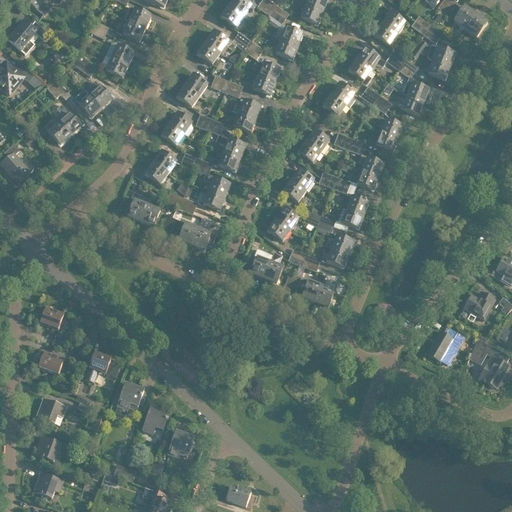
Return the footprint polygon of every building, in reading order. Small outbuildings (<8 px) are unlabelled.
[(44,0),(59,0),(61,1),(61,0),(23,0),(42,15),(44,17),(50,11),(41,4),(44,0)] [(166,0),(146,0),(146,1),(163,8),(166,0)] [(242,0),(232,0),(228,6),(243,17),(248,10),(252,13),(253,11),(252,11),(255,6),(248,1),(246,3),(242,0)] [(266,0),(262,0),(260,3),(272,12),(276,7),(266,0)] [(307,0),(305,6),(322,13),(327,0),(326,0),(307,0)] [(442,12),(450,0),(443,0),(438,9),(442,12)] [(456,3),(451,0),(450,0),(442,12),(447,16),(456,3)] [(272,12),(260,3),(257,8),(269,17),(272,12)] [(243,17),(228,6),(220,18),(235,29),(243,17)] [(317,26),(322,13),(305,6),(300,19),(317,26)] [(464,30),(475,14),(464,6),(453,21),(464,30)] [(288,15),(276,7),(272,12),(284,20),(288,15)] [(124,20),(128,22),(145,30),(151,17),(130,8),(124,20)] [(284,20),(272,12),(269,17),(280,25),(284,20)] [(389,13),(381,25),(384,27),(397,35),(405,24),(389,13)] [(486,23),(475,14),(464,30),(476,38),(486,23)] [(418,17),(414,22),(426,31),(430,26),(418,17)] [(22,20),(6,39),(24,55),(32,45),(28,41),(34,34),(37,36),(44,42),(50,35),(34,21),(30,26),(22,20)] [(108,29),(94,22),(92,27),(105,34),(108,29)] [(139,42),(145,30),(128,22),(125,28),(118,27),(116,33),(122,36),(123,35),(139,42)] [(426,31),(414,22),(411,27),(423,36),(426,31)] [(397,35),(384,27),(381,25),(373,36),(389,47),(397,35)] [(430,26),(426,31),(438,39),(442,34),(430,26)] [(103,40),(105,34),(92,27),(89,33),(103,40)] [(284,29),(279,41),(297,48),(302,35),(284,29)] [(438,39),(426,31),(423,36),(435,44),(438,39)] [(204,43),(220,54),(225,47),(231,51),(234,47),(228,43),(213,32),(204,43)] [(238,34),(235,38),(247,47),(250,42),(238,34)] [(247,47),(235,38),(231,43),(243,52),(247,47)] [(297,48),(279,41),(274,54),(292,61),(297,48)] [(78,46),(73,42),(68,47),(73,52),(78,46)] [(250,42),(247,47),(259,56),(262,51),(250,42)] [(220,54),(204,43),(196,54),(211,65),(216,68),(221,62),(216,59),(220,54)] [(105,56),(128,66),(134,54),(111,44),(105,56)] [(247,47),(243,52),(255,60),(259,56),(247,47)] [(409,55),(415,59),(420,53),(414,48),(409,55)] [(437,48),(432,61),(450,67),(454,55),(437,48)] [(364,49),(356,60),(371,71),(375,65),(380,68),(383,63),(379,60),(364,49)] [(393,52),(389,57),(401,66),(405,61),(393,52)] [(79,55),(75,60),(87,69),(91,64),(79,55)] [(122,79),(128,66),(105,56),(101,65),(107,68),(105,71),(122,79)] [(401,66),(389,57),(385,62),(397,71),(401,66)] [(75,60),(72,65),(84,73),(90,78),(93,73),(87,69),(75,60)] [(371,71),(356,60),(348,71),(362,82),(361,84),(365,87),(371,79),(367,76),(371,71)] [(254,76),(257,77),(274,84),(279,71),(264,65),(265,64),(257,61),(256,65),(258,65),(254,76)] [(417,69),(405,61),(401,66),(413,74),(417,69)] [(450,67),(432,61),(428,74),(445,80),(450,67)] [(0,88),(8,95),(22,79),(28,83),(33,76),(18,64),(14,69),(5,62),(1,66),(2,67),(0,69),(0,88)] [(402,95),(406,97),(423,104),(425,100),(427,101),(430,93),(428,92),(428,91),(416,86),(417,84),(410,79),(413,74),(401,66),(397,71),(408,78),(402,95)] [(192,75),(184,87),(186,88),(199,97),(207,86),(192,75)] [(212,82),(226,88),(228,82),(215,76),(212,82)] [(274,84),(257,77),(252,90),(269,97),(274,84)] [(51,84),(61,95),(65,101),(70,97),(55,80),(51,84)] [(226,88),(212,82),(210,88),(224,94),(226,88)] [(243,87),(228,82),(226,88),(240,93),(243,87)] [(91,94),(89,96),(101,110),(111,100),(99,87),(96,83),(90,88),(93,92),(91,94)] [(51,84),(46,88),(56,99),(61,95),(51,84)] [(339,84),(330,96),(345,106),(353,95),(339,84)] [(199,97),(186,88),(184,87),(176,98),(190,109),(199,97)] [(367,87),(363,93),(375,101),(379,96),(367,87)] [(240,93),(226,88),(224,94),(238,99),(240,93)] [(84,90),(73,100),(78,105),(91,119),(101,110),(89,96),(84,90)] [(375,101),(363,93),(360,98),(372,106),(375,101)] [(345,106),(330,96),(322,107),(329,112),(326,116),(337,124),(344,115),(341,112),(345,106)] [(391,105),(379,96),(375,101),(388,110),(391,105)] [(419,116),(423,104),(406,97),(401,110),(419,116)] [(388,110),(375,101),(372,106),(384,115),(388,110)] [(243,102),(238,115),(255,122),(260,109),(243,102)] [(53,118),(54,119),(70,137),(81,128),(69,114),(60,105),(55,110),(59,113),(53,118)] [(17,113),(14,117),(24,127),(28,123),(17,113)] [(168,125),(183,136),(184,135),(187,136),(193,128),(190,126),(191,124),(176,114),(168,125)] [(255,122),(238,115),(233,128),(250,135),(255,122)] [(199,116),(197,121),(211,127),(213,121),(199,116)] [(60,146),(70,137),(54,119),(44,128),(48,132),(60,146)] [(380,134),(397,140),(402,127),(385,121),(381,119),(379,125),(383,126),(380,134)] [(211,127),(197,121),(195,127),(209,132),(211,127)] [(227,127),(213,121),(211,127),(225,132),(227,127)] [(183,136),(168,125),(160,136),(175,147),(183,136)] [(225,132),(211,127),(209,132),(221,137),(223,138),(225,132)] [(314,131),(305,143),(321,154),(329,142),(314,131)] [(337,134),(335,140),(349,145),(351,139),(337,134)] [(397,140),(380,134),(375,146),(392,153),(397,140)] [(29,147),(34,143),(28,136),(23,140),(29,147)] [(222,154),(240,160),(245,148),(228,141),(228,140),(223,138),(221,137),(218,145),(225,147),(222,154)] [(366,145),(351,139),(349,145),(363,150),(366,145)] [(349,145),(335,140),(333,145),(347,150),(349,145)] [(305,143),(297,154),(312,165),(321,154),(305,143)] [(13,145),(3,154),(7,158),(0,164),(0,166),(16,185),(30,173),(15,155),(19,151),(13,145)] [(363,150),(349,145),(347,150),(361,156),(363,150)] [(161,152),(153,164),(168,174),(176,163),(161,152)] [(184,154),(182,160),(196,165),(198,159),(184,154)] [(235,173),(240,160),(222,154),(219,162),(212,159),(210,164),(212,165),(212,166),(217,168),(218,166),(235,173)] [(363,165),(361,172),(379,178),(384,166),(367,159),(367,157),(363,156),(362,158),(360,157),(358,163),(363,165)] [(212,165),(210,164),(198,159),(196,165),(210,171),(212,166),(212,165)] [(182,160),(180,166),(193,171),(196,165),(182,160)] [(168,174),(153,164),(145,175),(160,186),(168,174)] [(210,171),(196,165),(193,171),(203,175),(207,177),(208,176),(210,171)] [(298,170),(290,181),(305,192),(314,181),(298,170)] [(322,172),(320,178),(334,183),(336,178),(322,172)] [(374,191),(379,178),(361,172),(359,178),(355,177),(353,182),(353,183),(374,191)] [(207,192),(225,199),(230,187),(213,181),(213,179),(208,176),(207,177),(203,175),(201,180),(211,184),(207,192)] [(320,178),(318,184),(332,189),(334,183),(320,178)] [(351,183),(336,178),(334,183),(349,189),(351,183)] [(305,192),(290,181),(282,193),(297,204),(297,203),(302,207),(305,202),(301,198),(305,192)] [(349,189),(334,183),(332,189),(346,195),(349,189)] [(220,211),(225,199),(207,192),(202,205),(220,211)] [(169,193),(167,199),(181,204),(183,198),(169,193)] [(147,206),(149,200),(133,194),(129,204),(132,206),(127,217),(140,223),(147,206)] [(363,217),(369,204),(366,203),(366,202),(364,201),(364,202),(356,199),(357,198),(348,195),(345,202),(349,204),(346,210),(363,217)] [(181,204),(195,210),(197,204),(183,198),(181,204)] [(181,204),(167,199),(164,204),(178,210),(181,204)] [(178,210),(192,215),(195,210),(181,204),(178,210)] [(147,206),(140,223),(153,228),(160,211),(147,206)] [(283,209),(275,220),(290,231),(298,220),(283,209)] [(346,210),(344,209),(343,209),(338,222),(358,230),(363,217),(346,210)] [(307,212),(305,217),(319,223),(321,217),(307,212)] [(160,231),(166,233),(172,219),(166,217),(160,231)] [(319,223),(305,217),(303,223),(317,228),(319,223)] [(336,222),(321,217),(319,223),(333,228),(336,222)] [(172,219),(166,233),(172,236),(177,222),(172,219)] [(290,231),(275,220),(267,231),(282,242),(290,231)] [(333,228),(319,223),(317,228),(331,234),(333,228)] [(178,242),(191,247),(198,230),(185,225),(178,242)] [(198,230),(191,247),(204,252),(206,247),(211,249),(216,236),(208,232),(207,233),(198,230)] [(336,236),(331,249),(348,256),(353,243),(336,236)] [(348,256),(331,249),(326,262),(343,269),(348,256)] [(250,275),(263,280),(270,262),(272,256),(257,250),(252,262),(255,263),(250,275)] [(292,250),(290,256),(304,262),(306,256),(292,250)] [(270,262),(263,280),(276,285),(283,267),(279,266),(282,257),(274,251),(272,256),(270,262)] [(304,262),(290,256),(288,262),(302,267),(304,262)] [(320,261),(306,256),(304,262),(318,267),(320,261)] [(511,262),(503,257),(496,270),(503,275),(501,279),(500,280),(511,286),(511,285),(511,283),(511,262)] [(302,267),(316,272),(318,267),(304,262),(302,267)] [(284,288),(289,290),(295,276),(289,274),(284,288)] [(295,276),(289,290),(295,292),(301,278),(295,276)] [(302,299),(315,304),(321,286),(309,281),(302,299)] [(323,282),(321,286),(315,304),(328,309),(334,291),(331,290),(333,285),(323,282)] [(483,321),(495,301),(491,299),(492,297),(486,294),(485,295),(481,293),(477,299),(471,295),(463,309),(483,321)] [(500,311),(506,316),(509,312),(511,308),(511,306),(502,298),(499,303),(504,307),(500,311)] [(39,323),(57,330),(63,314),(45,307),(39,323)] [(463,337),(447,328),(443,334),(439,332),(426,355),(439,363),(452,340),(459,344),(463,337)] [(468,346),(473,337),(468,334),(463,342),(468,346)] [(52,344),(63,347),(66,340),(55,336),(52,344)] [(491,357),(477,381),(483,384),(484,383),(496,389),(508,366),(505,364),(509,358),(478,341),(466,364),(468,360),(469,360),(469,359),(479,365),(485,354),(491,357)] [(38,368),(58,375),(64,359),(44,352),(38,368)] [(111,359),(94,353),(88,369),(89,369),(85,380),(93,383),(97,372),(105,374),(104,377),(114,380),(119,367),(109,363),(111,359)] [(82,370),(87,359),(75,355),(71,366),(82,370)] [(125,384),(117,408),(127,412),(129,405),(137,408),(143,391),(125,384)] [(90,405),(91,402),(78,394),(74,400),(88,408),(90,405)] [(61,419),(65,408),(43,400),(36,418),(54,424),(57,417),(61,419)] [(88,416),(91,410),(79,403),(76,408),(88,416)] [(142,431),(152,435),(154,428),(162,431),(168,414),(151,408),(142,431)] [(90,428),(97,431),(101,420),(94,417),(90,428)] [(167,455),(177,459),(179,453),(187,456),(194,438),(176,431),(167,455)] [(98,438),(90,435),(88,442),(95,445),(98,438)] [(35,455),(53,462),(56,454),(60,456),(64,446),(41,438),(35,455)] [(93,457),(95,451),(81,446),(79,452),(93,457)] [(152,478),(157,465),(151,463),(146,476),(152,478)] [(134,478),(136,472),(117,465),(113,476),(118,478),(120,473),(134,478)] [(163,468),(157,465),(152,478),(157,480),(163,468)] [(118,478),(131,483),(134,478),(120,473),(118,478)] [(33,493),(52,499),(54,491),(59,493),(62,482),(40,474),(33,493)] [(104,474),(102,480),(116,485),(118,479),(104,474)] [(97,495),(99,489),(84,484),(82,490),(97,495)] [(228,492),(225,500),(226,500),(245,508),(251,494),(246,492),(242,491),(231,486),(228,492)] [(165,502),(167,496),(144,488),(146,489),(143,497),(143,499),(143,501),(144,502),(145,503),(144,508),(154,511),(166,511),(170,503),(165,502)]
